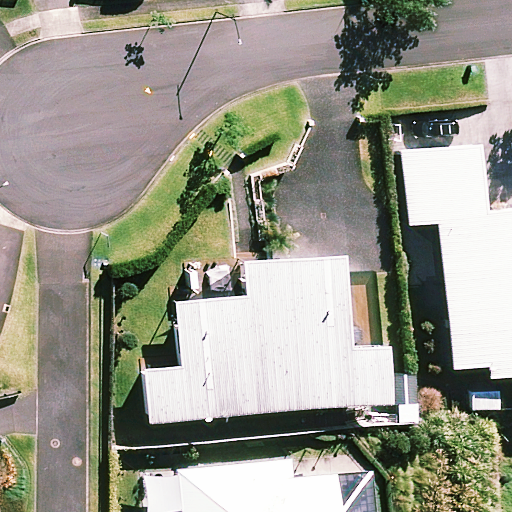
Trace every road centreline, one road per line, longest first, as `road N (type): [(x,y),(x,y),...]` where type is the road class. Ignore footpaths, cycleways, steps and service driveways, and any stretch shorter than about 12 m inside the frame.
road 1 (residential): [(74,129),(249,52),(511,24)]
road 2 (residential): [(75,511),(74,129)]
